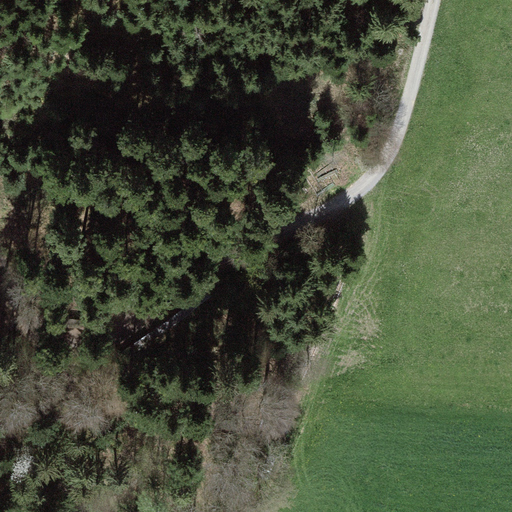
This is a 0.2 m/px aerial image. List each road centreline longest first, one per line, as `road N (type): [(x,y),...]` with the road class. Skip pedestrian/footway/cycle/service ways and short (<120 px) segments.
road 1 (track): [(57,465),(79,387),(137,313),(351,197),(383,165),(407,104),(431,0)]
road 2 (track): [(83,511),(57,465),(0,281)]
